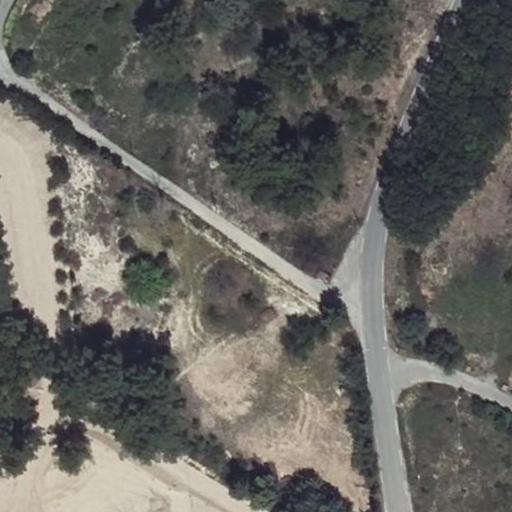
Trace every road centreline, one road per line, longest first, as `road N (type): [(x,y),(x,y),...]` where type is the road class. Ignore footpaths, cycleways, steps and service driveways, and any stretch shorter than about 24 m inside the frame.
road 1 (residential): [(0,80),(70,118),(313,287),(369,311)]
road 2 (tertiary): [(468,0),(395,177),(369,311)]
road 3 (track): [(0,500),(55,418),(106,423),(250,511)]
road 4 (tertiary): [(376,361),(395,511)]
road 5 (residential): [(376,361),(434,371),(511,402)]
